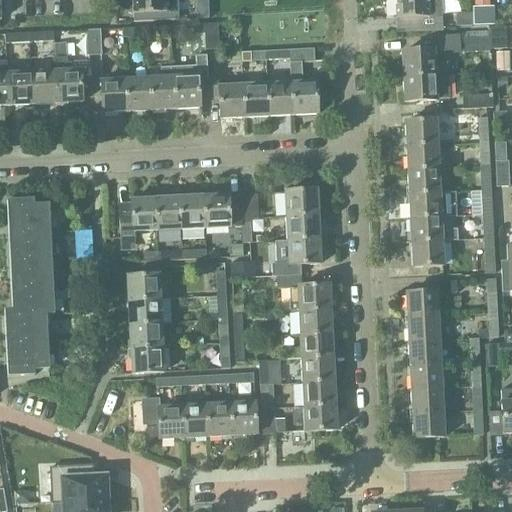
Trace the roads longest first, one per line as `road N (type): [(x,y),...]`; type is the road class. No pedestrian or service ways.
road 1 (residential): [(0,167),(354,152)]
road 2 (residential): [(371,486),(354,152)]
road 3 (residential): [(152,475),(0,414)]
road 4 (residential): [(511,479),(371,486)]
road 5 (residential): [(371,486),(233,494)]
